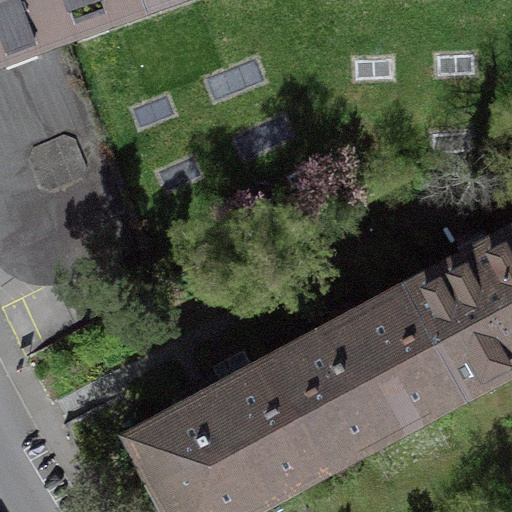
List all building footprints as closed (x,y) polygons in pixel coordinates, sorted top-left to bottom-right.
[(0,0),(0,48),(138,0),(0,0)] [(64,35),(0,58),(0,267),(10,276),(22,282),(39,284),(51,282),(148,245),(105,137),(64,35)] [(408,282),(463,384),(511,357),(511,225),(490,238),(483,225),(470,232),(457,239),(463,252),(408,281),(408,282)] [(272,355),(326,457),(463,384),(408,282),(354,312),(352,308),(338,315),(324,322),(326,326),(272,355)] [(132,431),(175,511),(223,511),(326,457),(272,355),(217,385),(215,381),(201,388),(188,396),(190,399),(132,431)]
